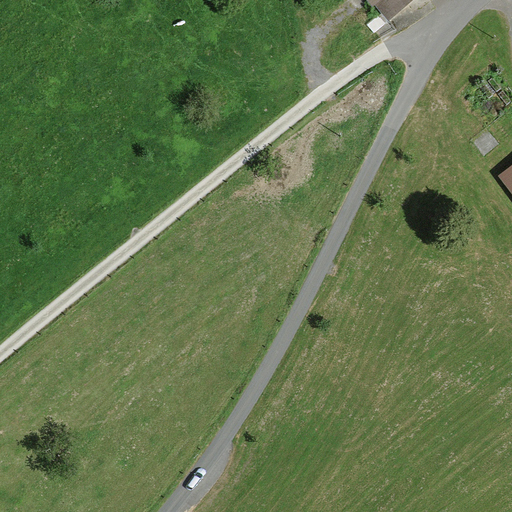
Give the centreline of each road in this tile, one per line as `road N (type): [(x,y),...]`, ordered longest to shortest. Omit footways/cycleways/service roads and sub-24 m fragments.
road 1 (unclassified): [(475,0),(409,90),(245,404),(167,511)]
road 2 (track): [(448,27),(378,55),(307,105),(0,365)]
